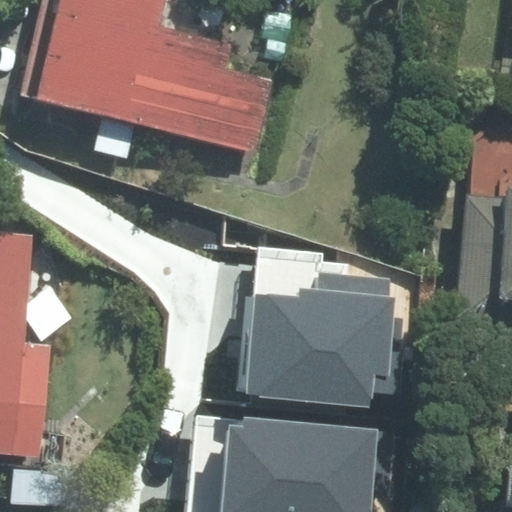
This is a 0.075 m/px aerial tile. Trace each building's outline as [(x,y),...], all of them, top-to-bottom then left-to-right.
[(161,0),(49,0),(31,99),(96,111),(90,146),(129,153),(133,130),(258,153),(276,54),(156,31),(161,0)] [(504,194),(462,192),(457,320),(511,321),(511,181),(505,181),(504,194)] [(33,229),(0,226),(0,454),(36,458),(46,346),(23,344),(33,229)] [(511,511),(511,368),(503,511),(511,511)] [(345,511),(320,444),(133,511),(345,511)] [(80,474),(11,467),(7,504),(77,511),(80,474)]
